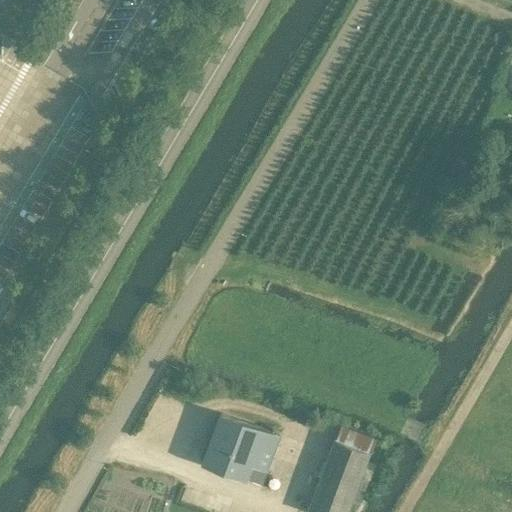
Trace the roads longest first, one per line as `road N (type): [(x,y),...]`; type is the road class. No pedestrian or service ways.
road 1 (unclassified): [(66,511),(371,0)]
road 2 (tertiary): [(0,434),(257,0)]
road 3 (track): [(511,330),(409,511)]
road 4 (unknown): [(0,86),(35,108),(0,183)]
